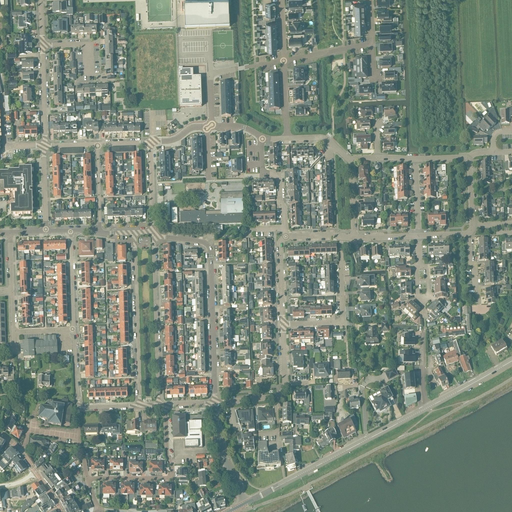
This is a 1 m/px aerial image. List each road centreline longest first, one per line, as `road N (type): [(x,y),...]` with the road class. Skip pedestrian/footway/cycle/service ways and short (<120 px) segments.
road 1 (tertiary): [(246,503),(511,361)]
road 2 (residential): [(215,403),(210,246),(153,235)]
road 3 (residential): [(134,232),(139,406)]
road 4 (residential): [(158,405),(153,235)]
road 5 (residential): [(165,405),(172,479),(87,479)]
road 6 (residential): [(282,324),(342,323),(340,235)]
road 7 (residential): [(215,403),(281,392),(282,324)]
road 8 (residential): [(210,127),(210,73),(283,60)]
